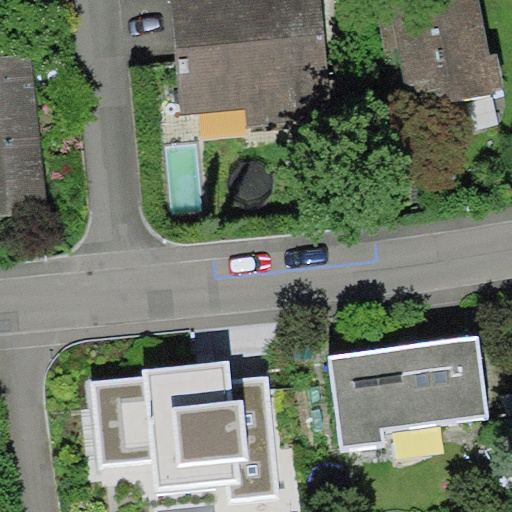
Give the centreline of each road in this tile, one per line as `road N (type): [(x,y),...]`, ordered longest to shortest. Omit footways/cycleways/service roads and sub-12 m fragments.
road 1 (residential): [(127,290),(511,247)]
road 2 (residential): [(92,0),(127,290)]
road 3 (residential): [(13,300),(31,511)]
